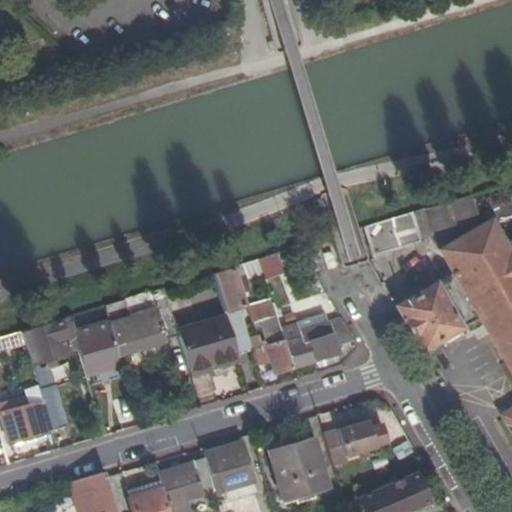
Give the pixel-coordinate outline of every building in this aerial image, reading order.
[(325,0),(330,14),(378,0),(325,0)] [(479,217),(472,195),(448,202),(455,225),(479,217)] [(455,225),(448,202),(425,209),(434,236),(456,229),(455,225)] [(434,236),(425,209),(415,212),(422,241),(423,243),(435,239),(434,236)] [(422,241),(415,212),(367,227),(376,255),(422,241)] [(509,246),(511,244),(511,213),(495,223),(509,246)] [(493,221),(443,251),(511,373),(511,244),(509,246),(495,223),(493,221)] [(263,274),(259,259),(246,264),(250,278),(263,274)] [(241,267),(214,274),(224,311),(239,306),(244,305),(241,292),(248,290),(241,267)] [(435,281),(389,305),(416,356),(462,332),(435,281)] [(177,330),(167,286),(150,292),(156,311),(131,319),(125,299),(105,305),(110,320),(120,352),(178,336),(177,330)] [(276,315),(271,298),(248,306),(252,321),(276,315)] [(239,306),(224,311),(226,316),(237,354),(252,350),(245,326),(239,306)] [(357,340),(344,318),(329,322),(324,310),(279,324),(293,368),(338,354),(336,346),(357,340)] [(226,316),(177,330),(178,336),(191,377),(239,363),(237,354),(226,316)] [(73,331),(68,317),(21,330),(23,338),(30,363),(45,359),(55,356),(67,352),(66,347),(76,344),(73,331)] [(293,368),(279,324),(277,317),(245,326),(252,350),(257,368),(272,364),(275,374),(293,369),(293,368)] [(119,352),(120,352),(110,320),(73,331),(76,344),(82,364),(119,352)] [(21,330),(0,336),(0,345),(23,338),(21,330)] [(123,365),(120,352),(119,352),(82,364),(86,377),(123,365)] [(57,364),(55,356),(45,359),(47,367),(50,366),(57,364)] [(45,359),(30,363),(36,383),(38,387),(53,383),(55,382),(50,366),(47,367),(45,359)] [(38,387),(36,383),(18,388),(23,406),(13,408),(12,405),(1,408),(2,412),(0,412),(0,414),(9,444),(51,432),(50,430),(38,387)] [(38,387),(50,430),(66,425),(53,383),(38,387)] [(368,419),(322,432),(331,464),(345,460),(344,457),(376,447),(375,444),(388,440),(381,422),(370,425),(368,419)] [(267,451),(280,499),(325,487),(311,438),(267,451)] [(204,456),(205,459),(214,491),(252,480),(242,445),(204,456)] [(205,459),(158,472),(161,484),(168,511),(189,511),(187,500),(215,493),(214,491),(205,459)] [(116,511),(106,477),(105,473),(68,484),(76,511),(116,511)] [(364,511),(405,511),(427,503),(414,474),(358,498),(364,511)] [(168,511),(161,484),(126,494),(131,511),(168,511)]
